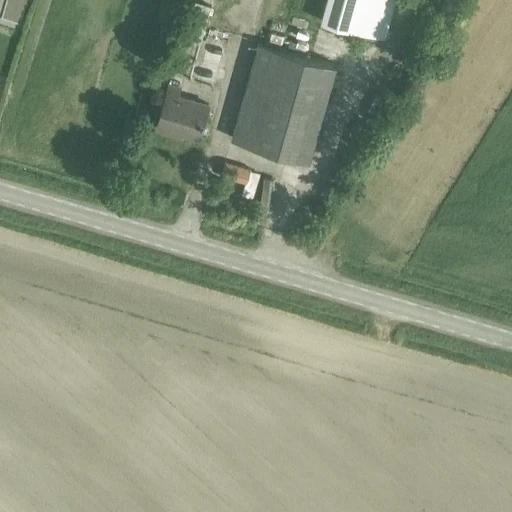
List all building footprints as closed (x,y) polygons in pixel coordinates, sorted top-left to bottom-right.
[(395,0),(325,0),(320,20),(385,39),(395,0)] [(209,11),(189,5),(179,39),(200,45),(209,11)] [(332,62),(259,41),(232,139),(304,159),(332,62)] [(173,130),(199,138),(209,105),(178,96),(180,89),(169,86),(157,129),(172,133),(173,130)] [(221,175),(247,183),(251,169),(225,162),(221,175)]
